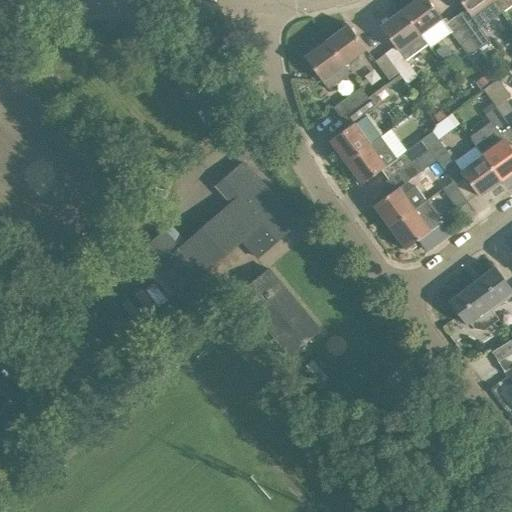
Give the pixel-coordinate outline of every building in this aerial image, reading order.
[(417,0),(401,11),(427,45),(430,49),(450,33),(467,57),(479,49),(470,38),(464,29),(455,17),(445,25),(427,0),(417,0)] [(457,0),(470,17),(492,1),(490,0),(457,0)] [(511,0),(490,0),(492,1),(501,13),(511,5),(511,0)] [(380,27),(394,47),(385,54),(400,75),(403,78),(407,84),(417,76),(406,60),(427,45),(401,11),(380,27)] [(470,38),(479,49),(489,41),(474,21),(464,29),(470,38)] [(345,67),(366,51),(348,25),(326,42),(345,67)] [(304,58),(328,91),(350,75),(344,67),(345,67),(326,42),(304,58)] [(385,54),(374,62),(389,83),(400,75),(385,54)] [(387,89),(403,78),(400,75),(389,83),(368,99),(352,111),(359,120),(365,116),(366,116),(392,96),(387,89)] [(511,127),(511,108),(506,100),(510,97),(497,80),(483,91),(492,102),(511,129),(511,127)] [(332,108),(340,119),(352,111),(368,99),(360,88),(332,108)] [(511,130),(511,129),(492,102),(482,110),(490,122),(469,138),(471,139),(501,181),(511,172),(511,151),(507,144),(511,141),(511,130)] [(432,116),(437,124),(445,118),(440,111),(432,116)] [(381,137),(366,116),(365,116),(359,120),(329,142),(346,164),(381,137)] [(429,151),(436,161),(449,177),(459,170),(447,153),(432,133),(422,140),(429,151)] [(386,167),(398,159),(381,137),(346,164),(362,186),(386,167)] [(478,197),(501,181),(471,139),(470,140),(482,157),(461,173),(478,197)] [(429,151),(422,140),(406,152),(406,153),(402,156),(409,165),(429,151)] [(404,184),(417,175),(436,161),(429,151),(409,165),(397,174),(404,184)] [(296,225),(243,164),(237,169),(217,187),(232,204),(179,250),(201,276),(254,230),(269,247),(296,225)] [(453,182),(442,190),(457,210),(468,203),(453,182)] [(404,184),(399,188),(373,207),(389,229),(424,203),(425,202),(414,187),(409,190),(404,184)] [(161,191),(149,189),(147,205),(159,207),(161,191)] [(405,251),(440,225),(424,203),(389,229),(405,251)] [(141,252),(194,313),(217,294),(201,276),(179,250),(164,232),(163,233),(142,252),(141,251),(141,252)] [(490,309),(511,292),(511,291),(494,268),(472,284),(490,309)] [(321,329),(269,269),(239,294),(290,355),(321,329)] [(472,284),(449,302),(467,326),(469,325),(473,330),(483,332),(498,321),(489,309),(490,309),(472,284)] [(111,362),(131,344),(84,290),(64,308),(111,362)] [(511,339),(491,353),(498,363),(511,354),(511,339)] [(504,373),(511,368),(511,354),(498,363),(504,373)] [(306,366),(322,384),(328,379),(312,360),(306,366)]
